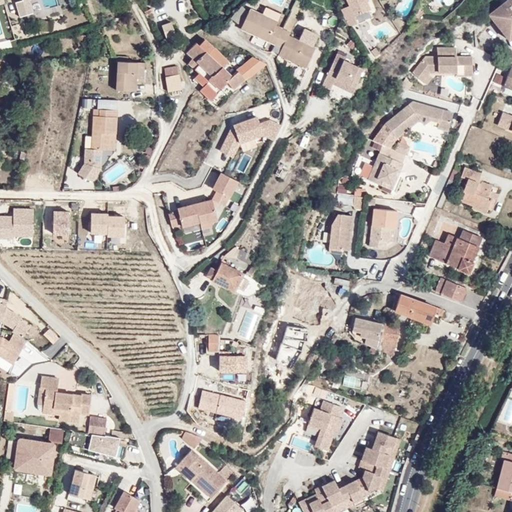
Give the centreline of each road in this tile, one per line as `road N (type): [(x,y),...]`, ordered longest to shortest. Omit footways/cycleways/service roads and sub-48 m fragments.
road 1 (unclassified): [(159,511),(152,457),(116,383),(0,263)]
road 2 (primary): [(511,285),(420,468),(407,511)]
